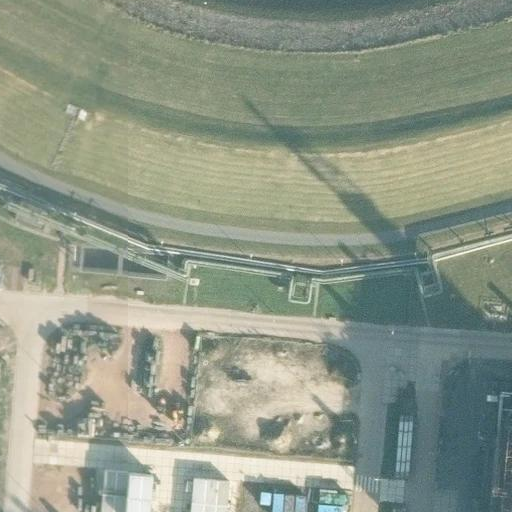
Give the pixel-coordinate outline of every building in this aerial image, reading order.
[(14,218),(43,229),(50,209),(21,198),(14,218)] [(511,511),(511,392),(491,391),(485,452),(510,454),(505,504),(481,502),(479,511),(511,511)] [(478,483),(478,458),(452,458),(452,482),(478,483)] [(103,469),(99,511),(148,511),(152,473),(103,469)] [(192,477),(189,511),(225,511),(228,479),(192,477)]
